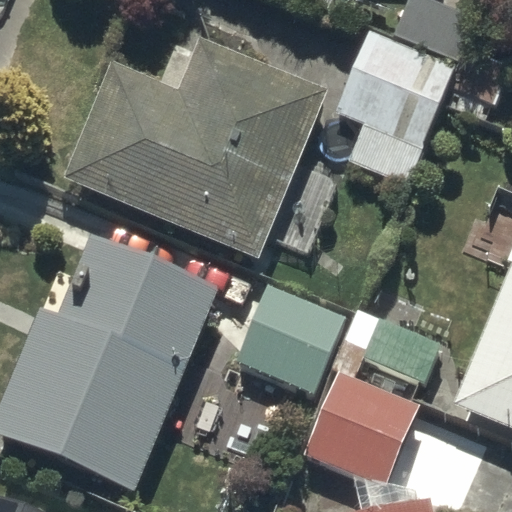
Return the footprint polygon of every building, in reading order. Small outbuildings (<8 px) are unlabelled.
[(370,39),(337,119),(364,131),(348,167),(407,192),(457,75),(370,39)] [(64,188),(259,267),(329,98),(200,46),(179,97),(112,70),(64,188)] [(511,272),(454,414),(511,437),(511,219),(494,264),(511,271),(511,272)] [(0,415),(0,445),(135,501),(219,297),(91,245),(58,324),(41,317),(0,415)] [(270,293),(238,369),(314,401),(347,325),(270,293)] [(364,366),(424,391),(441,352),(380,327),(364,366)] [(305,462),(386,495),(420,413),(339,379),(305,462)]
